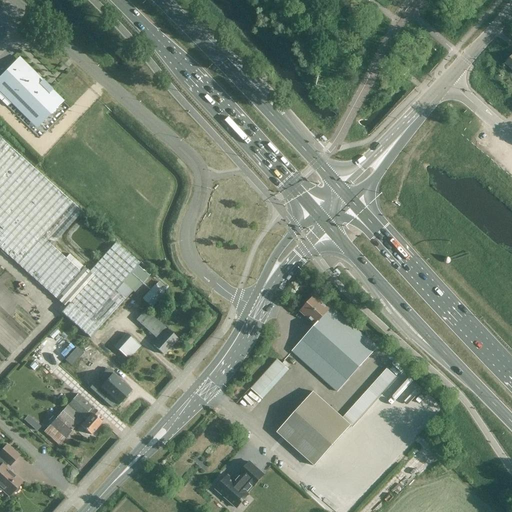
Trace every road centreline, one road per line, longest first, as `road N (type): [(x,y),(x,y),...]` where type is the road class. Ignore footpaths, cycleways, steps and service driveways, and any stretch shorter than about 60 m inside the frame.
road 1 (residential): [(258,307),(192,260),(185,240),(203,179),(195,162),(11,0)]
road 2 (trunk): [(116,0),(314,211)]
road 3 (trunk): [(327,226),(511,423)]
road 4 (tertiary): [(86,511),(203,387),(258,307)]
road 5 (trunk): [(338,186),(163,0)]
road 6 (trunk): [(511,375),(351,201)]
